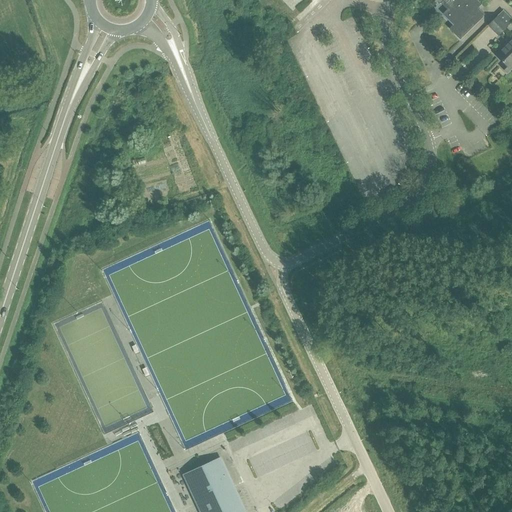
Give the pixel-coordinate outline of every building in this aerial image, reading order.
[(489,18),(478,7),(482,4),(479,1),(479,0),(435,0),(439,4),(443,1),(449,8),(446,11),(445,11),(442,14),(453,25),(449,28),(460,40),(474,26),(478,29),(489,18)] [(498,17),(489,25),(499,35),(507,27),(511,22),(511,19),(503,11),(498,17)] [(508,44),(496,55),(505,65),(502,68),(507,72),(511,67),(511,38),(508,43),(508,44)] [(387,112),(393,108),(389,101),(383,105),(387,112)] [(305,451),(314,453),(316,446),(307,443),(305,451)] [(193,471),(190,479),(200,500),(203,501),(205,500),(207,505),(201,507),(200,510),(200,511),(245,511),(227,473),(224,474),(220,466),(212,463),(193,471)]
